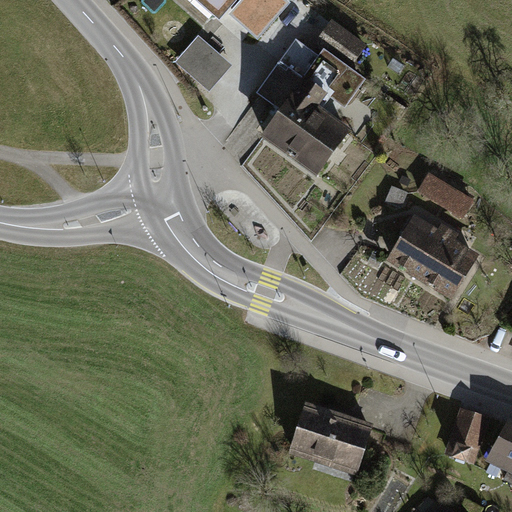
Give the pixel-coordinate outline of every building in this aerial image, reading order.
[(238,0),(197,0),(221,20),(238,0)] [(366,46),(331,22),(315,45),(350,69),(366,46)] [(230,67),(199,40),(179,63),(210,90),(230,67)] [(264,135),(318,173),(347,131),(315,109),(325,96),(343,109),(363,81),(324,54),(320,59),(295,41),(281,61),(282,62),(258,95),(281,111),(264,135)] [(471,201),(430,177),(421,193),(462,217),(471,201)] [(407,194),(391,188),(385,204),(401,210),(407,194)] [(415,222),(392,260),(449,294),(472,257),(415,222)] [(306,406),(291,449),(356,472),(371,428),(306,406)] [(485,419),(464,412),(450,455),(471,462),(485,419)] [(511,428),(508,426),(491,459),(511,469),(511,428)]
